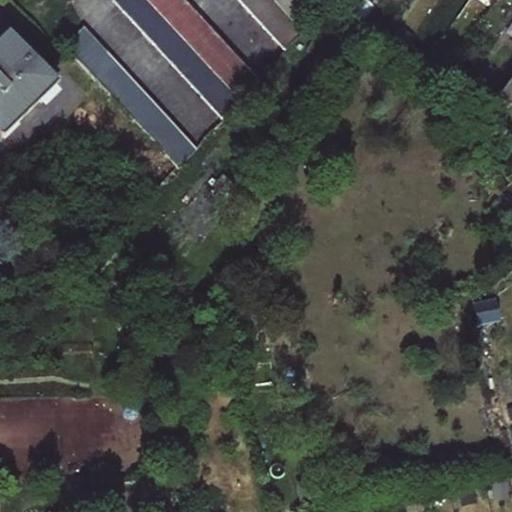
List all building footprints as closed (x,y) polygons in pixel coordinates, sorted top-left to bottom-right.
[(115,0),(222,115),(261,78),(189,0),(115,0)] [(242,0),(281,41),(285,43),(300,29),(317,0),(242,0)] [(182,165),(201,147),(85,26),(66,44),(182,165)] [(0,138),(52,87),(2,37),(0,38),(0,138)] [(506,108),(511,103),(511,75),(496,95),(506,108)]
